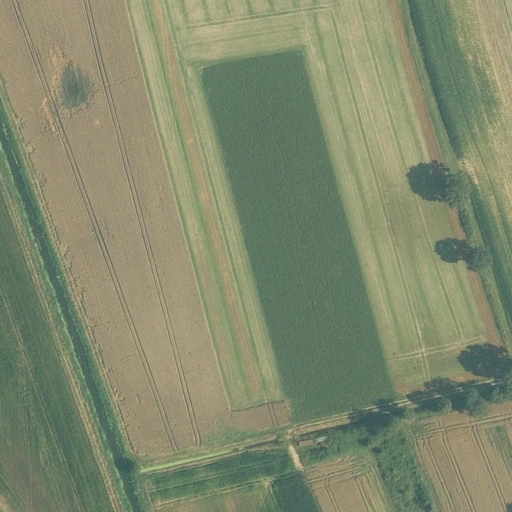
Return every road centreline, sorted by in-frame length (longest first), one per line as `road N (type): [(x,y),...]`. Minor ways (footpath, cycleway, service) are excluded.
road 1 (track): [(403,0),(511,347)]
road 2 (track): [(297,427),(511,378)]
